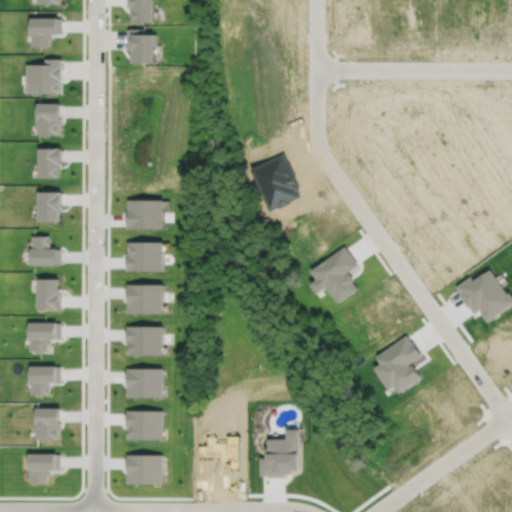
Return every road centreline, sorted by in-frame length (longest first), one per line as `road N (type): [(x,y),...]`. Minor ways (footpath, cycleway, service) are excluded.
road 1 (residential): [(374,511),(507,417),(324,157),(315,69)]
road 2 (residential): [(94,0),(93,509)]
road 3 (residential): [(0,509),(310,511)]
road 4 (residential): [(315,69),(511,69)]
